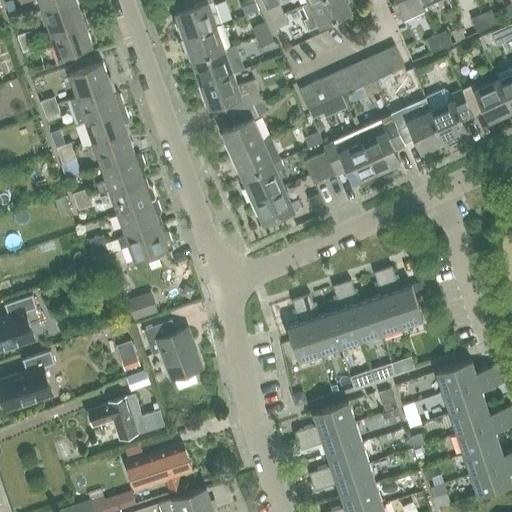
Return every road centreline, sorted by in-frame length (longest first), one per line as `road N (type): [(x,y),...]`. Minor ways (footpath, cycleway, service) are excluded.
road 1 (residential): [(222,286),(511,158)]
road 2 (residential): [(222,286),(122,0)]
road 3 (residential): [(283,511),(222,286)]
road 4 (residential): [(299,75),(380,38),(375,0)]
